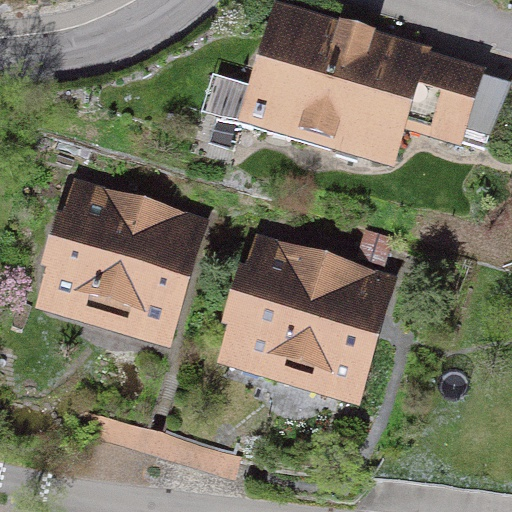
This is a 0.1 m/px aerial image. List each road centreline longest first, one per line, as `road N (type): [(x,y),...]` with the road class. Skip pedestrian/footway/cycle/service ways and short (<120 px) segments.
road 1 (residential): [(193,511),(0,485)]
road 2 (residential): [(0,60),(97,45),(178,0)]
